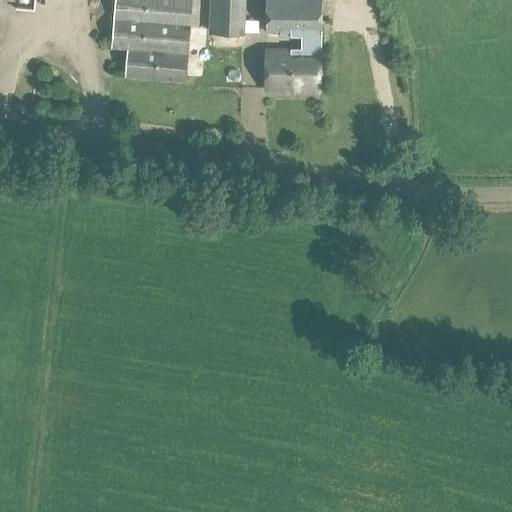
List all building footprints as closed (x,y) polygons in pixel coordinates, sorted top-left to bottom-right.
[(123,0),(119,0),(113,0),(113,13),(190,19),(191,0),(123,0)] [(247,29),(247,0),(215,0),(215,28),(247,29)] [(266,89),(320,89),(320,0),(269,0),(269,31),(293,32),(293,34),(303,34),(303,51),(267,50),(266,89)] [(186,31),(116,27),(115,41),(185,46),(186,31)] [(186,76),(186,55),(158,55),(158,57),(125,57),(124,74),(186,76)]
